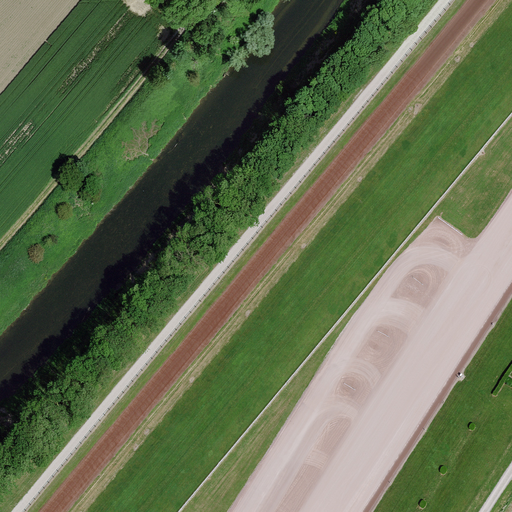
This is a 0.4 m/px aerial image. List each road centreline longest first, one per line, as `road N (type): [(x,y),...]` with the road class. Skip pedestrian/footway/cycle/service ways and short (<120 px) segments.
road 1 (track): [(445,0),(16,511)]
road 2 (track): [(480,0),(53,511)]
road 3 (track): [(0,450),(259,149),(371,0)]
